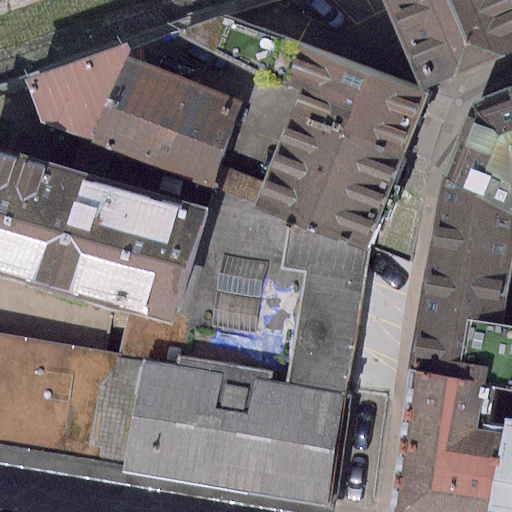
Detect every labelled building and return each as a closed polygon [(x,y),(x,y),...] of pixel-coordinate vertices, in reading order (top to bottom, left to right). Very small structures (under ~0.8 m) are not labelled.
[(511,0),(385,0),(423,98),(443,106),(511,79),(511,0)] [(423,98),(231,19),(185,43),(309,104),(303,122),(274,207),(268,232),(292,241),(322,255),(382,266),(443,106),(423,98)] [(141,58),(109,141),(274,207),(303,122),(141,58)] [(436,213),(391,511),(511,511),(511,121),(463,140),(436,213)] [(0,147),(0,297),(186,348),(221,210),(0,147)] [(311,280),(292,397),(355,407),(382,266),(322,255),(292,241),(287,275),(311,280)] [(256,511),(337,511),(355,407),(292,397),(138,371),(119,489),(256,511)]
